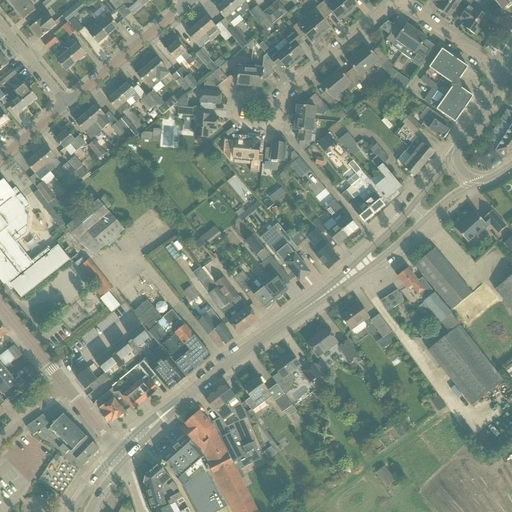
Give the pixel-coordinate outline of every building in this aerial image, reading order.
[(7,0),(16,10),(27,0),(26,0),(7,0)] [(27,0),(16,10),(24,20),(31,14),(35,11),(27,0)] [(58,0),(46,0),(42,4),(46,9),(58,0)] [(62,17),(67,23),(69,21),(75,17),(88,6),(82,0),(77,0),(80,2),(62,17)] [(112,16),(117,11),(109,1),(107,0),(104,0),(101,3),(112,16)] [(110,0),(109,1),(117,11),(122,7),(115,0),(110,0)] [(115,0),(122,7),(124,5),(127,7),(131,13),(133,15),(143,7),(137,0),(115,0)] [(235,10),(226,0),(216,9),(223,16),(229,24),(234,20),(229,15),(235,10)] [(226,0),(235,10),(241,18),(246,13),(244,11),(248,7),(244,2),(245,2),(243,0),(226,0)] [(349,15),(336,0),(335,0),(331,3),(328,0),(325,0),(318,6),(328,17),(332,13),(339,21),(342,18),(343,20),(349,15)] [(336,0),(349,15),(355,10),(353,8),(357,6),(351,0),(336,0)] [(450,17),(456,9),(461,0),(433,0),(433,1),(442,7),(439,10),(450,17)] [(511,0),(493,0),(500,8),(502,10),(511,1),(511,0)] [(277,1),(263,13),(272,24),(287,13),(277,1)] [(309,22),(322,38),(328,33),(326,31),(329,29),(323,21),(328,17),(318,6),(310,13),(314,18),(309,22)] [(489,18),(480,12),(475,8),(474,9),(469,6),(465,11),(459,19),(468,26),(466,29),(476,36),(489,18)] [(255,8),(250,12),(266,31),(271,27),(270,26),(255,8)] [(500,8),(495,14),(502,18),(505,14),(502,10),(500,8)] [(39,39),(47,33),(50,31),(49,30),(56,24),(46,12),(39,17),(41,20),(30,28),(39,39)] [(118,27),(112,20),(109,17),(105,12),(95,20),(108,36),(118,27)] [(75,17),(71,20),(80,32),(84,29),(75,17)] [(196,26),(209,40),(210,41),(215,37),(214,36),(219,32),(214,27),(215,26),(213,25),(207,17),(196,26)] [(98,44),(108,36),(95,20),(90,25),(86,29),(90,34),(89,34),(91,37),(98,44)] [(291,29),(293,32),(294,32),(300,40),(301,40),(305,36),(312,43),(315,41),(316,43),(322,38),(309,22),(304,26),(300,22),(291,29)] [(71,36),(75,32),(68,23),(63,27),(71,36)] [(386,40),(392,44),(391,46),(401,54),(406,47),(417,32),(407,25),(400,34),(394,29),(386,40)] [(187,34),(193,41),(199,48),(204,45),(209,40),(196,26),(187,34)] [(232,26),(227,29),(242,49),(247,45),(232,26)] [(225,41),(230,37),(225,30),(219,35),(225,41)] [(289,44),(284,48),(297,64),(303,59),(301,57),(304,55),(298,47),(303,43),(301,40),(300,40),(294,32),(293,32),(285,39),(289,44)] [(406,47),(402,54),(411,60),(410,61),(418,67),(428,53),(420,48),(422,45),(427,39),(417,32),(406,47)] [(53,35),(43,43),(48,50),(58,41),(53,35)] [(86,54),(79,47),(73,39),(69,43),(73,48),(68,51),(77,62),(86,54)] [(189,65),(193,62),(185,52),(186,52),(177,42),(167,50),(177,62),(179,65),(185,60),(189,65)] [(266,55),(275,66),(280,62),(287,69),(290,67),(291,68),(297,64),(284,48),(279,52),(275,47),(266,55)] [(357,54),(370,69),(374,65),(379,68),(388,60),(380,50),(374,55),(367,47),(357,54)] [(460,79),(468,68),(442,49),(429,68),(437,74),(451,83),(452,88),(445,97),(442,102),(436,110),(455,123),(464,110),(473,97),(461,89),(460,79)] [(212,74),(213,73),(218,70),(201,50),(196,54),(212,74)] [(66,71),(76,63),(77,62),(68,51),(67,52),(62,57),(58,52),(53,56),(66,71)] [(0,70),(8,64),(0,53),(0,70)] [(351,75),(359,85),(362,83),(364,80),(366,79),(366,75),(365,73),(370,69),(357,54),(348,62),(355,71),(351,75)] [(275,66),(266,55),(263,57),(262,68),(251,67),(249,86),(261,88),(262,77),(266,77),(269,75),(270,76),(275,72),(272,68),(275,66)] [(165,68),(164,66),(157,58),(147,67),(159,82),(165,77),(169,73),(165,68)] [(237,85),(249,86),(251,67),(239,66),(239,67),(234,67),(233,74),(238,74),(237,85)] [(159,82),(147,67),(137,75),(150,90),(159,82)] [(183,79),(193,91),(199,86),(183,67),(177,72),(183,79)] [(6,82),(16,73),(13,69),(2,77),(6,81),(6,82)] [(227,79),(219,69),(214,73),(222,83),(227,79)] [(357,87),(359,85),(351,75),(346,78),(339,70),(330,77),(342,92),(347,88),(350,92),(357,87)] [(392,70),(391,76),(396,82),(401,88),(404,91),(410,82),(392,70)] [(176,72),(171,76),(176,82),(181,77),(176,72)] [(199,103),(210,104),(220,105),(221,92),(216,92),(216,88),(222,83),(214,73),(213,73),(212,74),(204,81),(203,90),(200,90),(199,103)] [(401,88),(396,82),(391,76),(386,81),(397,93),(401,88)] [(429,104),(434,96),(438,91),(437,85),(424,76),(420,81),(432,89),(424,101),(429,104)] [(333,100),(342,92),(330,77),(321,85),(328,94),(323,97),(327,103),(331,108),(337,103),(333,100)] [(20,87),(14,91),(27,106),(37,98),(28,88),(24,83),(19,87),(20,87)] [(117,92),(125,101),(130,97),(135,102),(139,98),(135,93),(128,83),(117,92)] [(146,96),(154,106),(161,115),(177,103),(172,97),(164,103),(153,90),(146,96)] [(27,106),(14,91),(4,99),(8,104),(8,105),(10,107),(17,115),(27,106)] [(117,92),(108,100),(116,109),(120,114),(130,106),(117,92)] [(295,118),(314,120),(316,108),(322,109),(323,103),(322,102),(315,94),(310,99),(311,100),(308,103),(307,107),(297,106),(295,118)] [(154,106),(146,96),(140,101),(148,111),(154,106)] [(372,96),(366,102),(372,108),(378,103),(372,96)] [(9,113),(3,106),(0,102),(0,128),(9,121),(5,117),(9,113)] [(96,106),(86,114),(94,124),(101,132),(110,123),(104,116),(96,106)] [(178,115),(193,116),(193,108),(178,107),(178,115)] [(428,129),(435,134),(443,140),(450,131),(442,126),(446,120),(427,107),(421,115),(419,117),(424,121),(422,124),(429,129),(428,129)] [(91,140),(101,132),(94,124),(86,114),(76,122),(82,130),(84,132),(91,140)] [(210,116),(200,115),(197,115),(195,137),(208,138),(209,130),(217,131),(218,118),(210,117),(210,116)] [(117,122),(125,131),(133,140),(139,134),(124,116),(117,122)] [(402,123),(414,135),(421,127),(409,116),(402,123)] [(313,132),(314,120),(295,118),(294,130),(299,131),(298,141),(299,141),(299,145),(304,151),(310,146),(310,142),(311,142),(312,132),(313,132)] [(125,131),(117,122),(111,127),(119,137),(125,131)] [(505,158),(511,153),(511,125),(501,144),(494,154),(494,156),(495,158),(499,161),(501,160),(505,158)] [(71,156),(86,144),(79,136),(74,140),(66,130),(56,139),(63,147),(65,149),(71,156)] [(141,140),(152,141),(153,133),(144,132),(141,135),(141,140)] [(354,145),(356,144),(347,133),(338,140),(347,151),(349,150),(354,145)] [(413,143),(409,148),(414,152),(415,152),(427,162),(435,152),(419,139),(415,136),(413,138),(411,141),(413,143)] [(232,158),(244,159),(247,140),(235,138),(235,140),(225,138),(223,152),(229,161),(232,161),(232,158)] [(249,171),(257,173),(259,162),(261,162),(262,156),(257,155),(259,142),(247,140),(244,159),(250,160),(249,171)] [(105,153),(94,141),(88,146),(98,159),(105,153)] [(118,141),(114,145),(117,150),(122,146),(118,141)] [(329,156),(335,151),(327,141),(321,146),(329,156)] [(270,170),(277,170),(278,161),(284,161),(285,159),(287,159),(288,152),(285,152),(286,144),(272,143),(272,149),(266,148),(265,158),(264,162),(271,163),(270,170)] [(370,149),(376,156),(382,164),(389,159),(376,144),(370,149)] [(347,151),(346,152),(350,157),(359,150),(354,145),(349,150),(347,151)] [(37,155),(50,172),(59,164),(54,158),(55,157),(53,155),(46,147),(37,155)] [(415,152),(414,152),(409,148),(405,152),(404,152),(396,162),(402,167),(406,171),(410,174),(414,177),(427,162),(415,152)] [(40,180),(45,176),(50,172),(37,155),(26,164),(35,174),(40,180)] [(401,187),(400,185),(395,179),(382,164),(376,156),(371,161),(385,178),(375,187),(382,195),(388,203),(399,194),(397,191),(401,187)] [(75,157),(68,162),(75,172),(78,176),(79,176),(80,178),(83,182),(90,176),(88,173),(75,157)] [(316,165),(322,166),(324,159),(317,157),(316,165)] [(289,166),(300,179),(309,171),(299,158),(289,166)] [(67,163),(60,168),(71,182),(78,176),(75,172),(74,172),(67,163)] [(286,170),(279,175),(283,180),(290,174),(286,170)] [(363,201),(374,215),(385,206),(373,193),(372,194),(370,191),(375,187),(367,177),(362,181),(367,188),(359,195),(364,201),(363,201)] [(20,297),(68,259),(57,246),(51,251),(48,247),(31,261),(16,242),(26,234),(29,213),(26,209),(30,206),(21,194),(20,194),(18,191),(14,194),(5,181),(0,185),(0,276),(8,287),(11,284),(20,297)] [(43,181),(36,187),(48,203),(55,198),(43,181)] [(52,186),(62,199),(69,194),(59,181),(52,186)] [(354,200),(346,190),(341,194),(348,203),(351,203),(354,200)] [(71,199),(64,203),(68,210),(75,206),(71,199)] [(94,255),(124,230),(99,200),(66,227),(80,243),(86,249),(94,255)] [(374,215),(363,201),(353,210),(365,223),(374,215)] [(50,205),(44,209),(59,228),(60,228),(65,224),(50,205)] [(273,216),(280,214),(278,206),(271,208),(273,216)] [(337,215),(332,218),(337,224),(348,237),(358,229),(351,221),(347,216),(342,210),(342,211),(337,215)] [(475,212),(456,230),(468,243),(483,229),(484,230),(490,224),(499,234),(506,227),(492,211),(484,218),(485,219),(483,221),(475,212)] [(246,212),(239,218),(244,223),(250,218),(246,212)] [(317,219),(312,223),(321,234),(325,230),(326,230),(325,229),(317,219)] [(278,224),(260,238),(280,261),(281,260),(300,282),(310,273),(292,251),(297,247),(290,239),(283,231),(278,224)] [(338,245),(348,237),(337,224),(327,233),(338,245)] [(221,234),(220,233),(215,226),(200,238),(206,246),(221,234)] [(328,269),(339,260),(327,247),(329,245),(323,239),(323,238),(315,230),(307,237),(315,246),(317,244),(322,250),(316,255),(322,262),(328,269)] [(299,231),(290,239),(297,247),(306,239),(299,231)] [(253,236),(245,242),(256,256),(264,250),(253,236)] [(181,243),(171,251),(188,274),(194,270),(184,257),(188,253),(181,243)] [(435,249),(415,266),(452,310),(471,294),(435,249)] [(161,251),(149,257),(157,271),(169,265),(161,251)] [(263,285),(275,301),(287,291),(284,287),(289,283),(270,259),(260,267),(269,281),(263,285)] [(105,279),(99,273),(89,260),(81,266),(80,267),(91,280),(96,286),(93,288),(101,298),(104,295),(109,292),(112,289),(105,279)] [(213,262),(206,270),(217,280),(224,273),(213,262)] [(398,277),(404,285),(407,289),(412,286),(418,294),(422,299),(433,290),(423,278),(418,281),(408,269),(398,277)] [(203,271),(196,277),(198,281),(206,275),(203,271)] [(275,301),(263,286),(257,278),(251,282),(243,272),(233,279),(242,291),(247,287),(265,309),(275,301)] [(511,275),(495,289),(511,310),(511,275)] [(217,287),(216,287),(219,291),(220,290),(248,328),(258,321),(252,313),(248,307),(247,308),(238,296),(238,297),(223,278),(215,284),(217,287)] [(472,294),(452,310),(466,326),(498,299),(491,290),(485,283),(472,294)] [(191,285),(183,291),(191,302),(199,296),(191,285)] [(239,335),(248,328),(220,290),(219,291),(216,287),(208,294),(220,310),(229,321),(228,321),(233,327),(239,335)] [(387,312),(396,306),(404,301),(397,290),(380,301),(387,312)] [(101,298),(100,298),(107,306),(111,312),(119,305),(109,292),(104,295),(101,298)] [(424,303),(440,323),(448,333),(459,323),(435,294),(424,303)] [(194,336),(180,320),(172,310),(162,318),(148,300),(145,303),(134,312),(150,331),(148,332),(160,346),(164,351),(168,356),(169,355),(187,377),(199,367),(211,356),(194,336)] [(365,325),(362,322),(369,317),(359,303),(352,308),(353,309),(341,317),(347,325),(351,330),(350,330),(353,334),(356,335),(364,328),(365,325)] [(234,339),(228,331),(226,328),(211,309),(205,313),(207,315),(205,316),(197,322),(208,335),(214,330),(225,345),(234,339)] [(382,338),(391,332),(379,315),(370,321),(382,338)] [(140,326),(128,336),(131,340),(138,347),(149,338),(140,326)] [(471,405),(479,399),(503,381),(466,334),(460,326),(428,350),(471,405)] [(338,343),(326,327),(319,333),(320,335),(307,344),(317,358),(338,343)] [(124,340),(112,349),(115,353),(121,361),(122,360),(132,352),(136,356),(141,351),(138,347),(131,340),(127,343),(124,340)] [(347,341),(339,347),(351,363),(355,360),(359,357),(347,341)] [(16,360),(22,356),(14,345),(8,350),(16,359),(16,360)] [(160,346),(154,351),(158,356),(164,351),(160,346)] [(107,353),(96,362),(105,373),(105,374),(116,365),(119,369),(125,364),(122,360),(121,361),(115,353),(110,357),(107,353)] [(152,353),(143,360),(144,361),(147,365),(156,358),(152,353)] [(272,378),(284,395),(291,389),(294,381),(289,375),(300,367),(296,361),(291,353),(273,366),(279,373),(272,378)] [(157,364),(151,370),(153,372),(164,385),(169,391),(187,377),(169,355),(168,356),(162,361),(161,361),(157,364)] [(0,391),(3,395),(3,394),(6,392),(17,384),(20,387),(25,383),(28,388),(40,378),(30,365),(18,375),(19,376),(15,380),(5,368),(0,360),(0,391)] [(146,400),(158,390),(150,380),(156,376),(147,365),(144,361),(138,366),(146,377),(135,386),(146,400)] [(310,383),(315,380),(319,385),(325,381),(313,365),(302,373),(310,383)] [(88,369),(76,378),(85,390),(89,387),(93,392),(109,379),(105,374),(105,373),(97,380),(88,369)] [(126,376),(122,380),(126,384),(130,381),(126,376)] [(253,411),(264,403),(271,398),(267,393),(269,392),(264,385),(258,377),(243,388),(246,392),(245,392),(247,395),(250,398),(245,401),(253,411)] [(248,417),(241,403),(237,394),(235,396),(225,384),(205,399),(206,400),(211,407),(220,418),(212,422),(221,438),(231,461),(241,479),(245,477),(241,470),(262,459),(258,450),(254,443),(244,419),(248,417)] [(114,398),(122,407),(127,403),(134,410),(146,400),(135,386),(125,394),(122,391),(114,393),(114,398)] [(104,414),(102,415),(108,422),(110,421),(112,423),(117,418),(118,419),(119,418),(121,418),(124,416),(124,414),(125,413),(114,399),(114,398),(114,393),(113,389),(101,399),(96,403),(104,414)] [(282,413),(286,410),(290,416),(296,411),(292,406),(283,394),(274,401),(282,413)] [(438,397),(431,402),(439,412),(446,406),(438,397)] [(504,416),(511,409),(511,402),(500,411),(504,416)] [(199,412),(180,430),(186,437),(186,436),(202,454),(202,455),(203,454),(209,465),(208,466),(232,511),(257,511),(249,495),(241,479),(231,461),(221,438),(220,438),(212,429),(213,428),(206,420),(199,412)] [(63,415),(51,427),(49,424),(50,424),(43,415),(26,427),(33,436),(38,433),(46,441),(48,438),(66,455),(69,451),(84,465),(99,450),(63,415)] [(186,437),(161,459),(179,478),(177,480),(183,487),(195,511),(217,511),(226,508),(200,457),(202,455),(202,454),(186,436),(186,437)] [(272,462),(280,456),(275,448),(267,454),(272,462)] [(146,473),(143,483),(144,483),(145,484),(152,486),(152,488),(147,489),(146,489),(152,509),(154,508),(165,505),(166,505),(166,503),(162,491),(164,485),(171,479),(164,470),(160,466),(158,464),(147,473),(146,473)] [(376,472),(387,487),(395,480),(391,475),(384,466),(376,472)] [(396,472),(391,475),(395,480),(399,477),(396,472)] [(171,483),(167,487),(172,493),(177,489),(171,483)] [(299,487),(292,492),(298,500),(304,495),(299,487)]
